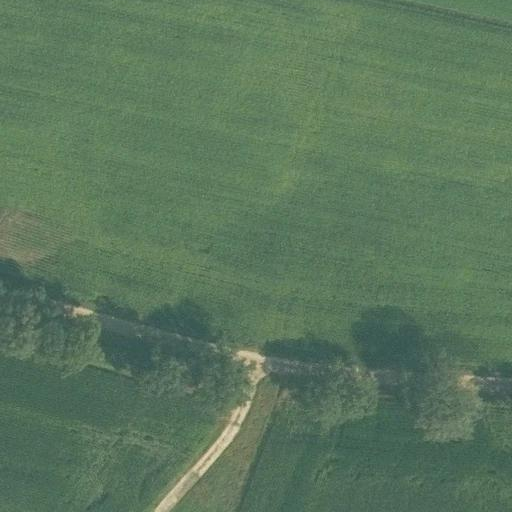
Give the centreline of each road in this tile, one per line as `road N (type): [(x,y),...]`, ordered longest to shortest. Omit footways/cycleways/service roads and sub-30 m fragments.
road 1 (track): [(0,301),(231,361),(511,385)]
road 2 (track): [(160,511),(225,441),(250,399),(257,364)]
